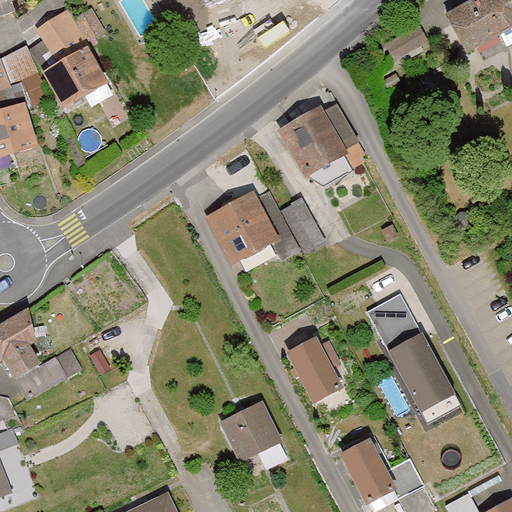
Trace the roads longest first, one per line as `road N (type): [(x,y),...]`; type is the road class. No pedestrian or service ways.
road 1 (residential): [(511,455),(420,285),(391,257),(336,228),(320,198),(289,174),(248,105)]
road 2 (residential): [(349,511),(167,166)]
road 3 (residential): [(315,52),(350,101),(496,378)]
road 4 (residential): [(99,212),(157,293),(142,367),(172,443)]
